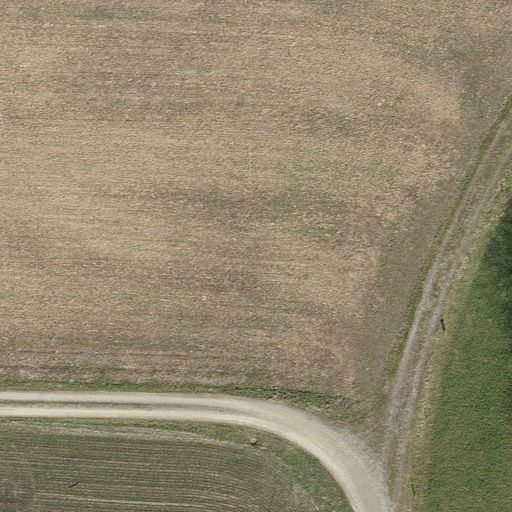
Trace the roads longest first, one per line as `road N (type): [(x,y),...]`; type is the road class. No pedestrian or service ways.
road 1 (track): [(0,405),(188,410),(269,421),(326,445),(363,481),(377,511)]
road 2 (track): [(374,502),(437,286),(511,128)]
